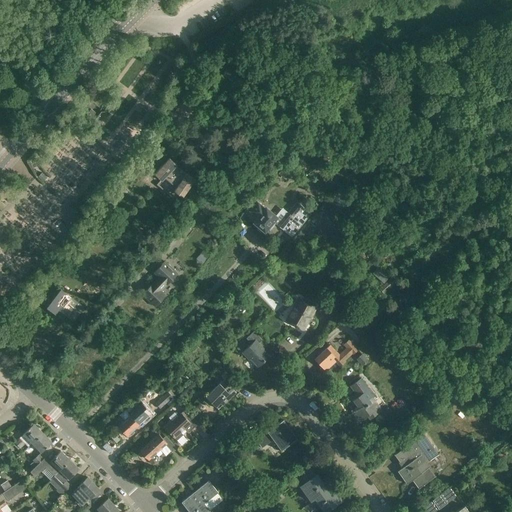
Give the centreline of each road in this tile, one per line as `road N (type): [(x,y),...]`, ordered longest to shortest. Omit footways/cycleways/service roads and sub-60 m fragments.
road 1 (residential): [(381,511),(308,411),(272,398),(143,505)]
road 2 (secondary): [(0,167),(152,0)]
road 3 (tertiary): [(143,505),(34,395)]
